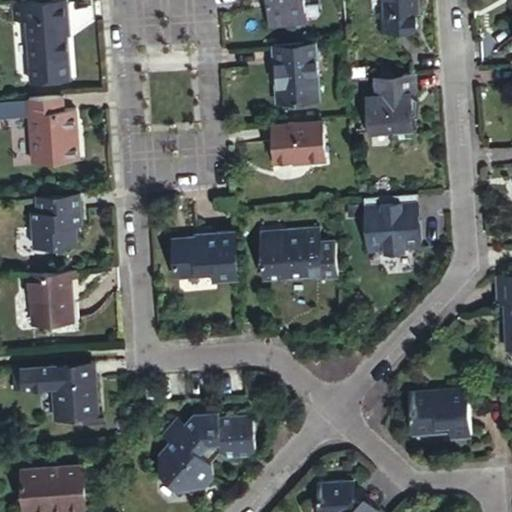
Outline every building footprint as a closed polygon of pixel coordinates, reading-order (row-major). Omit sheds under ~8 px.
[(274,11),(267,11),(269,32),(308,29),(305,0),(256,0),(257,3),(267,2),(274,2),(274,11)] [(416,25),(418,25),(416,0),(382,0),(384,27),(384,28),(416,25)] [(23,4),(25,25),(27,63),(66,62),(63,23),(66,22),(65,1),(23,4)] [(384,28),(384,27),(380,27),(381,45),(418,43),(416,25),(384,28)] [(320,99),(317,41),(273,45),(274,62),(281,62),(282,84),(275,85),(276,102),(320,99)] [(281,62),(274,62),(275,85),(282,84),(281,62)] [(361,64),(348,65),(348,75),(362,74),(361,64)] [(416,70),(373,74),(375,93),(366,94),(369,132),(393,131),(394,141),(414,140),(413,118),(412,106),(409,106),(408,93),(412,92),(418,92),(416,70)] [(412,106),(413,118),(417,118),(420,99),(412,92),(408,93),(409,106),(412,106)] [(62,109),(61,96),(27,98),(31,162),(76,160),(74,141),(70,141),(69,130),(74,130),(72,108),(62,109)] [(321,120),(271,124),(274,160),(304,158),(305,162),(323,161),(321,120)] [(418,188),(364,193),(368,247),(385,245),(386,249),(405,248),(405,244),(421,243),(418,188)] [(76,191),(32,194),(33,208),(27,209),(30,245),(74,241),(73,223),(72,208),(78,208),(76,191)] [(237,277),(234,229),(195,231),(195,235),(172,236),(175,274),(211,272),(211,280),(237,277)] [(339,288),(337,247),(322,248),(320,234),(287,236),(288,252),(283,252),(285,285),(309,284),(310,280),(321,279),(322,289),(339,288)] [(71,300),(69,267),(24,271),(26,290),(31,289),(34,323),(73,319),(71,300)] [(511,276),(498,278),(500,308),(507,307),(511,352),(511,351),(511,276)] [(89,379),(87,362),(43,366),(45,384),(50,384),(53,422),(96,418),(93,379),(89,379)] [(454,437),(474,436),(472,389),(449,390),(449,394),(414,396),(415,432),(454,430),(454,437)] [(182,481),(192,490),(208,472),(206,460),(202,457),(207,451),(213,452),(220,456),(239,455),(247,447),(244,416),(237,410),(214,412),(214,406),(188,408),(177,421),(170,414),(157,429),(165,437),(154,449),(156,466),(175,483),(182,481)] [(202,457),(206,460),(213,452),(207,451),(202,457)] [(84,505),(81,461),(17,466),(20,506),(61,502),(62,507),(84,505)] [(390,511),(367,492),(363,497),(357,491),(356,483),(356,479),(321,481),(323,511),(390,511)] [(367,492),(356,483),(357,491),(363,497),(367,492)] [(61,502),(20,506),(21,511),(62,507),(61,502)]
